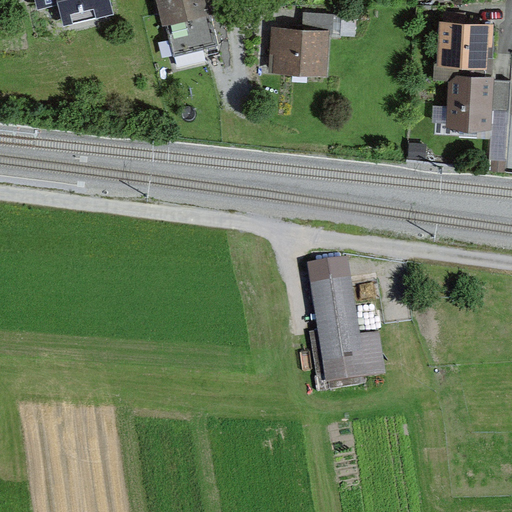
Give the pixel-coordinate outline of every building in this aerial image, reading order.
[(34,0),(36,7),(62,1),(67,23),(117,15),(115,0),(34,0)] [(211,0),(160,0),(168,28),(216,15),(211,0)] [(304,33),(272,31),(270,71),(326,75),(329,33),(338,34),(339,15),(306,13),(304,33)] [(494,27),(446,26),(445,63),(493,63),(494,27)] [(495,74),(463,74),(448,84),(447,136),(494,136),(495,74)] [(348,278),(313,283),(328,384),(384,375),(377,334),(357,337),(348,278)]
